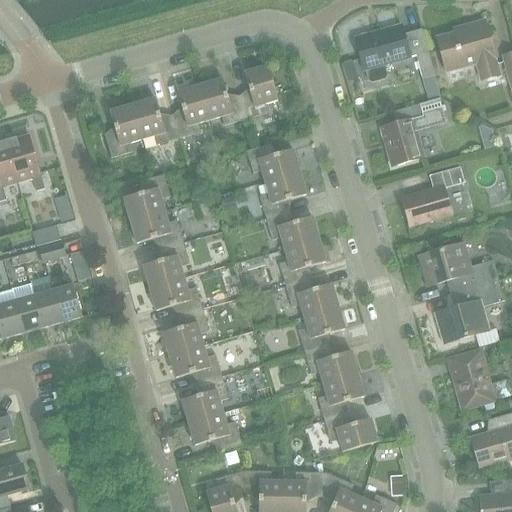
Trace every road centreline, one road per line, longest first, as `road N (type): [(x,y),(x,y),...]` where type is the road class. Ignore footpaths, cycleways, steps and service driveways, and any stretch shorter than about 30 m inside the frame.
road 1 (residential): [(308,35),(423,445),(430,511)]
road 2 (residential): [(178,511),(46,82)]
road 3 (residential): [(46,82),(244,24),(289,23),(308,35)]
road 4 (residential): [(74,511),(70,496),(54,486),(21,379),(16,371),(0,375)]
